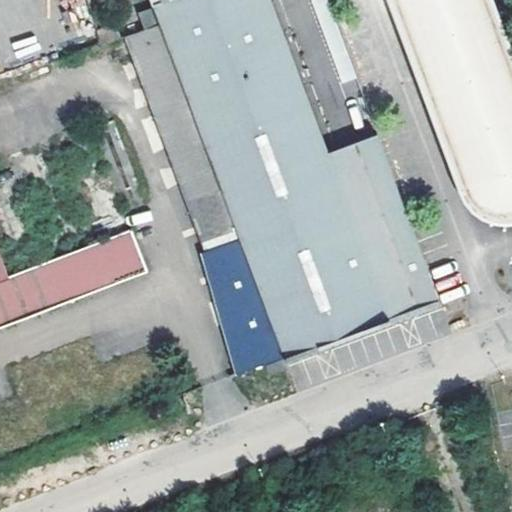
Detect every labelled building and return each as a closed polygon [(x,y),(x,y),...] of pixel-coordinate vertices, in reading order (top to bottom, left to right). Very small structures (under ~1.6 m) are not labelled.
[(150,0),(160,25),(242,241),(285,356),(439,298),(377,134),(327,151),(270,0),(150,0)] [(326,0),(311,0),(343,84),(356,79),(326,0)] [(511,73),(484,0),(394,0),(465,187),(470,195),(476,203),(483,211),(491,217),(503,220),(511,219),(511,73)] [(160,25),(127,37),(208,254),(242,241),(160,25)] [(0,325),(147,271),(132,231),(9,277),(0,253),(0,325)] [(242,241),(208,254),(251,370),(285,356),(242,241)] [(267,367),(271,375),(281,371),(282,373),(287,371),(284,361),(267,367)]
